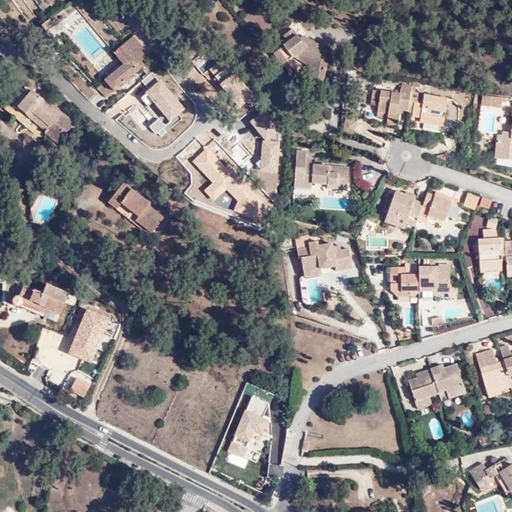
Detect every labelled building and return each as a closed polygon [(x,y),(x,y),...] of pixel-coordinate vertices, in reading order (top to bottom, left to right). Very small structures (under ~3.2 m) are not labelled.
[(51,24),(45,16),(37,22),(43,30),(51,24)] [(286,44),(295,37),(291,31),(281,38),(286,44)] [(326,63),(322,58),(328,52),(302,37),(298,41),(295,37),(286,44),(271,57),(280,70),(294,59),(304,69),(301,81),(321,85),(326,63)] [(101,86),(110,98),(133,78),(146,69),(143,66),(145,63),(142,60),(144,57),(131,41),(112,57),(121,69),(101,86)] [(56,114),(54,114),(23,87),(11,100),(8,97),(0,106),(0,108),(35,139),(40,132),(58,148),(73,129),(56,114)] [(397,97),(378,94),(375,114),(386,116),(385,120),(394,121),(395,114),(405,114),(410,95),(399,92),(397,97)] [(502,99),(483,97),(481,106),(501,108),(502,99)] [(422,127),(441,130),(445,102),(421,98),(419,105),(411,105),(410,121),(417,121),(417,126),(422,127)] [(511,112),(511,118),(511,117),(511,128),(511,134),(502,132),(501,136),(497,135),(494,159),(497,159),(511,161),(511,112)] [(353,133),(356,120),(346,118),(343,131),(344,131),(353,133)] [(421,132),(440,136),(441,130),(422,127),(421,132)] [(293,186),(311,187),(335,189),(335,193),(346,194),(347,169),(313,167),(306,161),(306,153),(296,153),(293,186)] [(153,227),(161,232),(171,217),(156,208),(158,204),(124,184),(108,206),(150,231),(153,227)] [(422,204),(416,218),(428,222),(434,224),(435,220),(443,223),(450,204),(457,206),(459,200),(435,191),(434,195),(427,193),(422,204)] [(479,196),(468,192),(464,204),(474,209),(479,196)] [(398,219),(404,222),(406,218),(415,221),(416,218),(422,204),(413,200),(408,198),(395,193),(382,224),(394,229),(398,219)] [(478,206),(488,209),(492,200),(481,196),(478,206)] [(415,221),(406,218),(404,222),(403,226),(412,229),(415,221)] [(485,228),(495,230),(497,222),(487,220),(485,228)] [(482,233),(483,240),(495,239),(494,232),(482,233)] [(495,239),(483,240),(476,241),(479,271),(504,270),(502,251),(499,251),(498,239),(495,239)] [(502,251),(504,270),(505,273),(505,275),(511,274),(511,241),(506,242),(507,250),(502,251)] [(296,263),(300,263),(304,284),(318,281),(318,275),(336,272),(337,277),(350,275),(348,253),(340,254),(340,249),(332,251),(332,247),(319,249),(307,251),(307,247),(306,242),(293,245),(296,263)] [(449,268),(417,268),(418,276),(418,288),(432,288),(432,296),(449,296),(449,268)] [(418,288),(418,276),(405,276),(405,269),(387,269),(388,293),(394,299),(399,299),(399,295),(408,295),(418,295),(418,288)] [(318,275),(318,281),(337,277),(336,272),(318,275)] [(48,305),(61,310),(68,291),(47,283),(44,290),(24,281),(20,292),(18,292),(16,292),(15,293),(13,295),(13,296),(12,297),(13,301),(17,303),(20,303),(22,302),(23,301),(24,299),(38,305),(39,301),(48,305)] [(24,299),(23,301),(45,310),(48,305),(39,301),(38,305),(24,299)] [(476,354),(481,369),(489,394),(502,390),(504,392),(511,389),(511,383),(511,382),(511,353),(509,346),(501,348),(505,361),(497,363),(492,349),(476,354)] [(465,388),(457,365),(445,369),(442,370),(440,366),(431,369),(439,396),(465,388)] [(417,405),(429,400),(439,396),(431,369),(421,373),(422,377),(418,378),(409,381),(417,405)] [(67,393),(81,399),(87,388),(72,381),(67,393)] [(490,400),(505,395),(504,392),(502,390),(489,394),(490,400)] [(419,412),(431,408),(429,400),(417,405),(419,412)] [(483,447),(493,445),(490,435),(480,437),(483,447)] [(511,464),(511,463),(503,468),(499,464),(488,471),(483,464),(469,474),(482,492),(496,482),(504,492),(509,489),(511,492),(511,464)] [(148,508),(155,511),(160,511),(163,507),(151,502),(148,508)]
